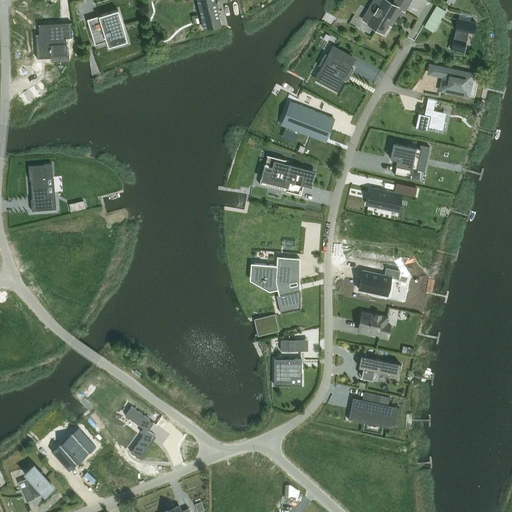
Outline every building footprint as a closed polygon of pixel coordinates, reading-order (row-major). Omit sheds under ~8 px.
[(196,0),(204,29),(206,29),(221,25),(215,0),(196,0)] [(374,14),(368,24),(383,32),(388,23),(391,25),(395,18),(392,16),(398,7),(386,0),(382,0),(381,3),(375,0),(374,0),(369,10),(374,14)] [(436,5),(430,16),(439,21),(445,10),(436,5)] [(90,26),(89,26),(95,44),(107,41),(126,35),(118,10),(99,16),(101,24),(90,28),(90,26)] [(458,18),(451,49),(464,52),(468,32),(474,33),(476,22),(470,21),(458,18)] [(39,31),(36,31),(37,55),(51,55),(51,53),(67,52),(66,35),(72,35),(72,19),(61,20),(61,22),(53,23),(53,24),(50,24),(50,23),(39,23),(39,31)] [(337,49),(334,55),(342,59),(345,53),(337,49)] [(325,52),(318,65),(321,66),(326,69),(321,79),(339,89),(344,79),(346,80),(353,68),(351,67),(328,54),(325,52)] [(430,65),(429,73),(437,75),(439,67),(430,65)] [(445,68),(441,90),(451,92),(453,86),(470,90),(473,74),(445,68)] [(291,101),(283,122),(324,138),(332,117),(291,101)] [(419,112),(415,128),(427,131),(428,126),(442,129),(445,115),(437,113),(437,111),(432,110),(429,109),(428,114),(425,114),(419,112)] [(393,143),(390,158),(397,160),(394,174),(410,178),(412,169),(417,170),(421,149),(393,143)] [(265,164),(260,184),(301,194),(304,185),(312,187),(316,170),(290,164),(290,161),(274,156),(272,166),(265,164)] [(44,165),(30,166),(32,198),(33,198),(34,211),(56,209),(54,192),(47,193),(46,178),(53,177),(52,163),(44,164),(44,165)] [(396,183),(394,192),(415,196),(416,187),(396,183)] [(371,189),(368,204),(392,209),(395,194),(371,189)] [(372,248),(372,250),(376,251),(389,254),(390,251),(403,254),(405,245),(408,246),(409,242),(410,235),(397,232),(398,225),(391,224),(390,231),(381,229),(380,236),(377,235),(376,243),(373,242),(373,244),(372,244),(372,248)] [(254,263),(253,279),(276,281),(279,295),(276,295),(280,313),(300,308),(300,290),(290,292),(288,283),(297,281),(298,267),(284,266),(284,258),(277,258),(277,265),(254,263)] [(398,278),(400,271),(386,268),(385,275),(362,270),(358,289),(388,295),(392,277),(398,278)] [(362,312),(358,330),(388,336),(390,325),(385,324),(387,317),(362,312)] [(281,351),(289,351),(289,339),(281,339),(281,351)] [(402,346),(401,352),(413,355),(415,348),(402,346)] [(361,355),(359,366),(363,367),(361,376),(377,380),(379,371),(398,375),(400,364),(361,355)] [(281,358),(282,385),(302,385),(302,358),(281,358)] [(353,397),(349,416),(388,425),(392,405),(379,403),(381,395),(376,394),(374,402),(362,399),(353,397)] [(131,406),(125,415),(143,428),(140,432),(144,435),(131,453),(139,459),(156,436),(148,430),(154,422),(131,406)] [(61,445),(53,452),(64,464),(71,457),(74,460),(77,457),(79,459),(89,451),(83,445),(89,440),(83,432),(81,431),(82,430),(80,428),(74,434),(73,433),(60,444),(61,445)] [(30,485),(21,487),(27,502),(35,498),(35,497),(41,492),(45,496),(53,489),(32,465),(24,473),(33,483),(30,485)] [(195,504),(198,511),(204,509),(201,501),(195,504)]
